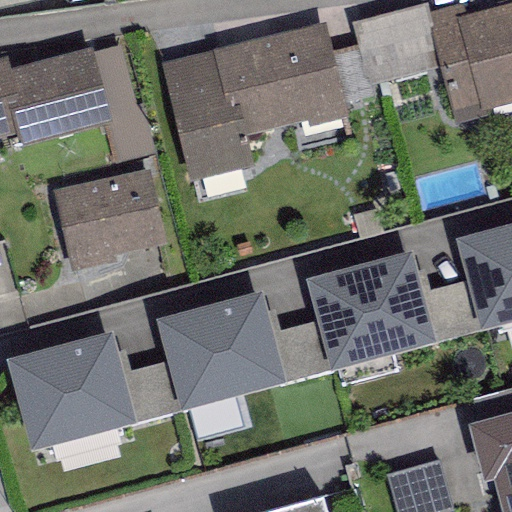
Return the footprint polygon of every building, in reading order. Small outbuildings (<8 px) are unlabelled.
[(473,4),(430,15),(434,28),(428,29),(454,128),(491,118),(489,112),(511,105),(511,5),(476,15),(473,4)] [(324,25),(158,65),(187,185),(251,170),(243,139),(306,124),(308,131),(347,121),(324,25)] [(6,61),(0,62),(0,143),(19,138),(23,151),(110,127),(89,52),(10,74),(6,61)] [(148,171),(52,193),(71,276),(116,266),(114,259),(166,247),(148,171)] [(511,231),(456,247),(479,336),(511,326),(511,231)] [(412,259),(304,287),(330,378),(435,348),(412,259)] [(261,297),(156,327),(181,417),(286,388),(261,297)] [(111,338),(5,367),(30,458),(136,429),(111,338)] [(511,511),(511,420),(467,432),(482,487),(492,485),(499,511),(511,511)] [(322,511),(320,503),(287,511),(322,511)]
